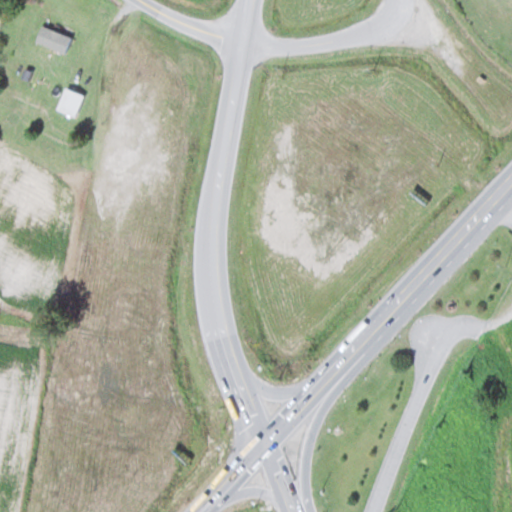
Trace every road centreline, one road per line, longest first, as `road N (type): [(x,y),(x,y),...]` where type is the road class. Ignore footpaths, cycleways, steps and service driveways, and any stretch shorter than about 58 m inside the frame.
road 1 (primary): [(263,443),(217,308),(213,232),(253,0)]
road 2 (primary): [(263,443),(511,181)]
road 3 (residential): [(402,4),(381,27),(328,42),(246,48),(143,0)]
road 4 (residential): [(442,336),(377,511)]
road 5 (primary): [(301,511),(325,379)]
